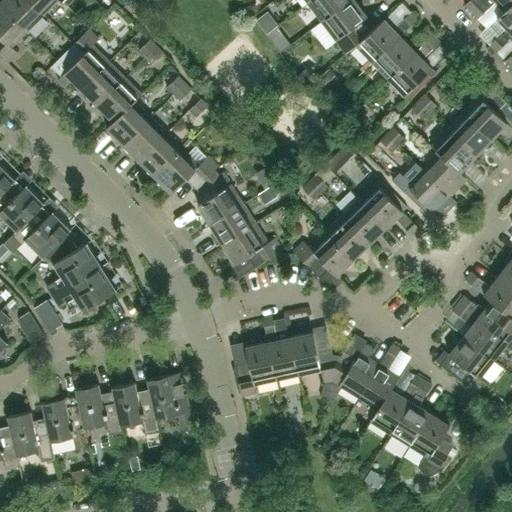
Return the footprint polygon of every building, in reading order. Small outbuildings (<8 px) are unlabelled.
[(44,13),(30,0),(1,0),(0,1),(0,2),(27,30),(44,13)] [(61,0),(66,5),(67,4),(62,0),(30,0),(44,13),(56,0),(61,0)] [(310,0),(307,2),(321,20),(348,0),(310,0)] [(355,0),(348,0),(321,20),(335,39),(361,20),(367,15),(355,0)] [(481,0),(468,0),(464,5),(471,11),(482,0),(482,1),(482,0),(481,0),(482,0),(481,0)] [(504,11),(511,3),(511,0),(482,0),(482,1),(482,0),(471,11),(478,18),(495,2),(504,11)] [(0,35),(11,46),(27,30),(0,2),(0,35)] [(511,33),(511,3),(504,11),(497,18),(511,33)] [(372,62),(417,18),(411,11),(394,28),(383,18),(370,31),(355,45),(356,45),(372,62)] [(416,51),(401,35),(418,18),(417,18),(372,62),(383,74),(387,78),(416,51)] [(346,53),(356,45),(355,45),(370,31),(361,20),(335,39),(346,53)] [(422,46),(434,34),(427,27),(415,39),(421,45),(422,46)] [(88,28),(66,51),(75,61),(93,43),(93,44),(98,38),(88,28)] [(496,51),(508,40),(501,33),(489,44),(496,51)] [(432,68),(423,58),(440,41),(434,34),(422,46),(421,45),(416,51),(387,78),(404,95),(432,68)] [(16,52),(11,46),(0,35),(0,54),(7,62),(16,52)] [(145,57),(156,46),(149,39),(138,50),(145,57)] [(81,88),(109,60),(93,44),(93,43),(75,61),(57,79),(65,86),(72,79),(81,88)] [(151,64),(163,53),(156,46),(145,57),(151,64)] [(97,104),(125,76),(109,60),(81,88),(97,104)] [(113,120),(141,93),(125,76),(97,104),(113,120)] [(173,94),(184,83),(178,76),(166,87),(173,94)] [(511,126),(496,111),(505,101),(482,79),(472,89),(478,95),(462,111),(491,138),(500,129),(507,136),(511,131),(511,126)] [(180,100),(191,89),(184,83),(173,94),(180,100)] [(107,127),(123,143),(151,115),(135,100),(142,93),(141,93),(113,120),(107,127)] [(437,104),(425,93),(418,100),(430,111),(437,104)] [(200,99),(189,110),(196,117),(207,106),(200,99)] [(430,111),(418,100),(412,107),(423,118),(430,111)] [(491,138),(462,111),(447,127),(475,155),(491,138)] [(139,160),(167,132),(151,115),(123,143),(123,144),(139,160)] [(405,137),(393,126),(387,133),(398,144),(405,137)] [(447,127),(431,144),(460,171),(475,155),(447,127)] [(155,176),(183,148),(167,132),(139,160),(155,176)] [(398,144),(387,133),(383,136),(380,140),(383,143),(392,151),(398,144)] [(467,177),(460,171),(431,144),(437,151),(422,167),(450,194),(467,177)] [(172,192),(186,178),(200,164),(199,164),(183,148),(155,176),(172,192)] [(186,178),(197,188),(204,200),(231,183),(223,171),(218,174),(217,172),(214,169),(218,165),(208,155),(199,164),(200,164),(186,178)] [(0,193),(15,178),(0,162),(0,193)] [(450,194),(422,167),(406,184),(434,211),(450,194)] [(328,186),(317,174),(310,181),(321,192),(328,186)] [(0,213),(16,230),(45,202),(18,176),(16,178),(15,178),(0,193),(0,213)] [(276,193),(290,185),(285,176),(271,185),(276,193)] [(406,206),(379,178),(359,198),(386,226),(395,217),(403,210),(406,206)] [(321,192),(310,181),(304,187),(315,199),(321,192)] [(231,183),(204,200),(198,204),(210,223),(243,202),(231,183)] [(386,226),(359,198),(342,214),(369,242),(386,226)] [(71,228),(45,202),(16,230),(4,242),(14,252),(25,240),(43,257),(46,254),(65,235),(71,228)] [(243,203),(243,202),(210,223),(223,243),(256,222),(243,203)] [(420,227),(403,210),(395,217),(412,234),(420,227)] [(444,212),(437,219),(450,232),(457,224),(444,212)] [(369,242),(342,214),(326,230),(353,258),(369,242)] [(256,222),(223,243),(235,262),(248,254),(268,241),(256,222)] [(326,230),(309,246),(325,263),(336,274),(353,258),(326,230)] [(54,296),(103,266),(88,242),(78,248),(65,235),(46,254),(54,263),(53,264),(61,277),(47,286),(54,296)] [(248,254),(256,266),(282,249),(274,237),(268,241),(248,254)] [(316,273),(325,263),(309,246),(303,240),(293,250),(305,262),(310,267),(316,273)] [(511,257),(498,275),(511,286),(511,257)] [(83,311),(117,289),(103,266),(54,296),(60,307),(75,298),(83,311)] [(472,285),(491,299),(511,315),(511,286),(498,275),(490,285),(471,271),(465,279),(472,285)] [(511,315),(491,299),(483,309),(464,295),(458,303),(471,313),(471,312),(511,345),(511,337),(511,336),(511,315)] [(50,332),(63,324),(47,299),(35,308),(50,332)] [(511,345),(471,312),(471,313),(458,303),(452,310),(471,325),(463,335),(494,360),(505,345),(511,350),(511,345)] [(0,350),(9,342),(0,333),(0,328),(10,319),(0,310),(0,350)] [(45,335),(30,310),(17,318),(32,343),(45,335)] [(299,374),(290,336),(277,339),(272,315),(262,317),(267,341),(268,341),(277,379),(299,374)] [(332,381),(337,354),(332,353),(331,348),(318,351),(313,331),(290,336),(299,374),(321,370),(324,382),(332,381)] [(337,354),(332,381),(359,397),(392,343),(391,343),(387,349),(383,355),(379,363),(368,356),(374,348),(353,335),(348,342),(341,355),(337,354)] [(494,360),(463,335),(449,353),(458,361),(449,371),(477,394),(486,382),(480,377),(494,360)] [(277,379),(268,341),(267,341),(245,346),(249,361),(236,364),(242,395),(256,392),(254,384),(276,379),(277,379)] [(392,343),(359,397),(377,408),(370,421),(399,375),(388,368),(400,348),(392,343)] [(193,422),(182,371),(148,379),(150,388),(149,389),(158,429),(160,429),(157,417),(179,413),(181,424),(193,422)] [(399,375),(370,421),(383,429),(390,433),(410,400),(423,380),(415,374),(402,395),(392,389),(400,376),(399,375)] [(409,445),(430,412),(419,405),(431,384),(423,380),(410,400),(390,433),(409,445)] [(158,429),(149,389),(138,391),(136,381),(112,386),(113,390),(113,391),(122,432),(124,431),(122,425),(144,420),(146,432),(158,429)] [(122,432),(113,391),(101,393),(99,383),(76,389),(79,403),(88,445),(89,445),(86,427),(107,422),(110,434),(122,432)] [(88,445),(79,403),(67,406),(65,397),(42,402),(45,418),(54,458),(55,458),(52,441),(73,436),(76,448),(88,445)] [(54,458),(45,418),(34,420),(32,410),(8,416),(10,425),(11,425),(19,466),(20,465),(18,454),(39,449),(41,461),(54,458)] [(442,437),(450,424),(430,412),(409,445),(425,455),(429,457),(429,458),(442,437)] [(11,425),(10,425),(0,427),(0,457),(4,457),(6,468),(19,466),(11,425)] [(438,470),(453,444),(442,437),(429,458),(429,457),(425,455),(421,461),(421,469),(430,474),(438,470)] [(82,469),(84,481),(93,479),(90,467),(82,469)]
